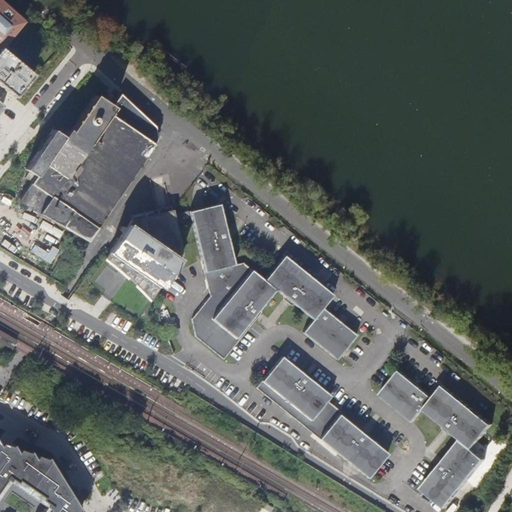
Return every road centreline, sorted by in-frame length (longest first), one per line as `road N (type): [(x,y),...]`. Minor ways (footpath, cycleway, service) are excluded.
road 1 (residential): [(0,271),(395,511)]
road 2 (residential): [(0,396),(51,436),(99,507)]
